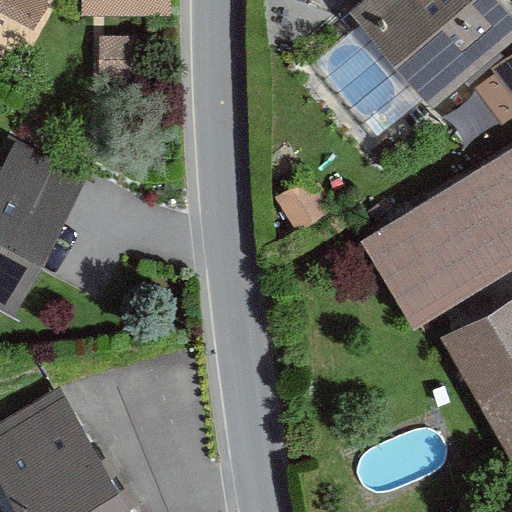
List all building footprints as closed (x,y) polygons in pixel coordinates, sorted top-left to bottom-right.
[(1,0),(35,17),(43,0),(1,0)] [(511,30),(511,1),(511,0),(351,0),(434,97),(511,30)] [(511,43),(495,56),(511,80),(511,43)] [(511,252),(511,139),(365,230),(415,312),(511,252)] [(0,296),(10,302),(78,176),(16,142),(4,164),(0,162),(0,296)] [(511,289),(448,326),(511,437),(511,289)] [(140,511),(65,388),(0,427),(0,464),(29,511),(140,511)]
